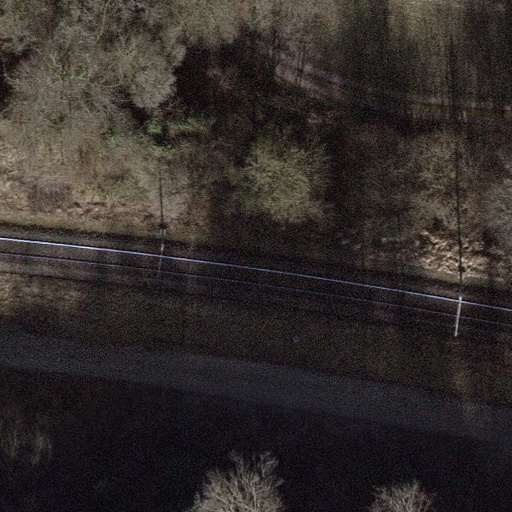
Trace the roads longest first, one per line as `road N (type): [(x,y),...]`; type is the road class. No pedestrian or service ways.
road 1 (track): [(0,346),(284,381),(511,426)]
road 2 (track): [(144,0),(312,76),(433,110),(511,111)]
